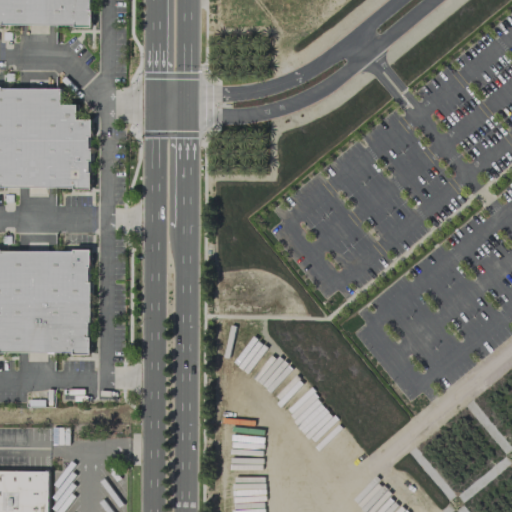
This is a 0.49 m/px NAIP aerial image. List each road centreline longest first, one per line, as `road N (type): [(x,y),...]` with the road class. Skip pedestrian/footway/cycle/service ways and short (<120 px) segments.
road 1 (primary): [(154,103),(152,511)]
road 2 (primary): [(184,511),(183,227)]
